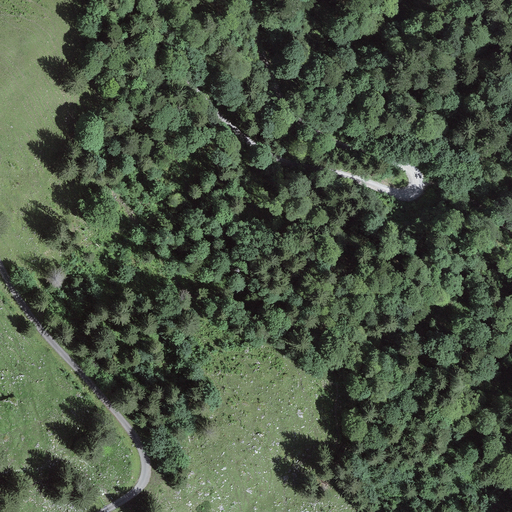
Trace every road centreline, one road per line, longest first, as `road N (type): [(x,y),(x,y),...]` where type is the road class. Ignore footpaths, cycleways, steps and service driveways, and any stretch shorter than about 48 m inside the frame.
road 1 (track): [(169,34),(205,102),(266,150),(400,195),(414,194),(420,182)]
road 2 (track): [(102,511),(144,481),(141,444),(43,332),(0,265)]
road 3 (track): [(420,182),(405,164),(295,115),(267,71),(255,0)]
